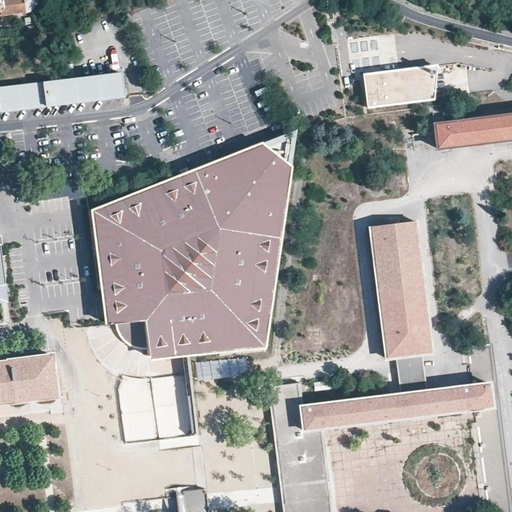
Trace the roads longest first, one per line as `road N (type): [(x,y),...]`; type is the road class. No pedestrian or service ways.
road 1 (residential): [(0,126),(137,109),(311,0)]
road 2 (residential): [(381,0),(511,40)]
